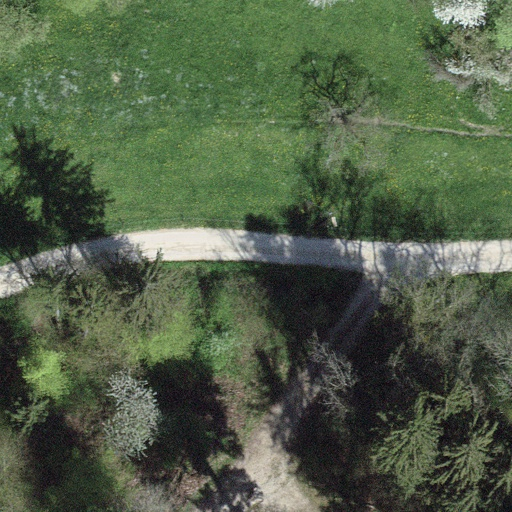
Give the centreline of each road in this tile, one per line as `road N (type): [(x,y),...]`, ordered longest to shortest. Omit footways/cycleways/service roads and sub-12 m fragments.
road 1 (track): [(404,259),(194,244),(130,248),(0,286)]
road 2 (track): [(404,259),(213,511)]
